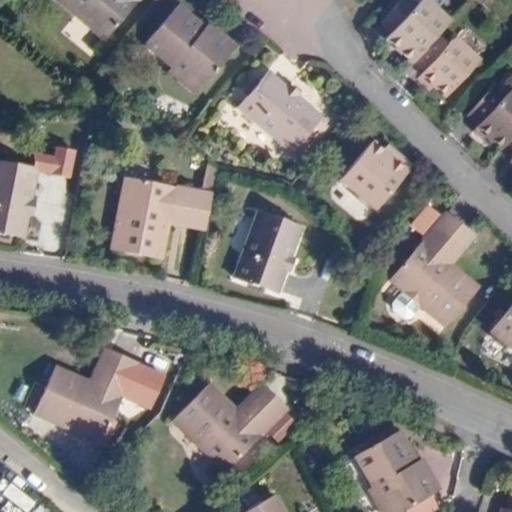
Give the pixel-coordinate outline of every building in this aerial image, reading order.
[(57,0),(104,40),(138,0),(57,0)] [(437,33),(447,21),(423,0),(414,0),(413,2),(410,0),(395,0),(377,20),(388,30),(381,37),(409,63),(412,60),(437,33)] [(194,96),(233,49),(214,33),(207,41),(198,34),(200,31),(176,11),(145,46),(169,66),(181,76),(177,81),(194,96)] [(207,41),(214,33),(205,25),(200,31),(198,34),(207,41)] [(444,94),(476,59),(452,37),(447,43),(437,33),(412,60),(423,69),(420,73),(444,94)] [(181,76),(169,66),(165,71),(177,81),(181,76)] [(289,94),(265,74),(237,107),(289,150),(317,117),(301,105),(289,94)] [(511,135),(511,90),(509,88),(503,95),(492,85),(467,112),(477,121),(475,123),(501,148),(505,144),(511,135)] [(307,97),(295,87),(289,94),(301,105),(307,97)] [(381,216),(418,173),(390,148),(387,152),(372,139),(338,178),(381,216)] [(212,184),(213,178),(204,167),(201,182),(212,184)] [(29,206),(34,175),(0,168),(0,238),(23,242),(27,219),(29,206)] [(206,224),(212,184),(201,182),(199,195),(123,183),(111,253),(162,262),(168,229),(170,218),(206,224)] [(36,221),(38,207),(29,206),(27,219),(36,221)] [(440,261),(464,233),(445,216),(386,283),(440,329),(474,290),(450,269),(440,261)] [(204,236),(206,224),(170,218),(168,229),(204,236)] [(286,261),(295,230),(253,218),(234,283),(276,296),(282,275),(286,261)] [(450,269),(473,241),(464,233),(440,261),(450,269)] [(291,278),(295,264),(286,261),(282,275),(291,278)] [(511,350),(511,314),(494,335),(511,350)] [(95,387),(111,353),(102,349),(86,383),(95,387)] [(98,446),(136,366),(111,353),(95,387),(86,383),(54,368),(32,415),(98,446)] [(218,472),(282,414),(264,393),(236,418),(230,411),(207,385),(170,418),(218,472)] [(236,418),(264,393),(257,386),(230,411),(236,418)] [(396,511),(438,488),(425,466),(415,471),(411,463),(416,460),(399,431),(356,457),(372,485),(379,496),(373,500),(380,511),(396,511)] [(415,471),(425,466),(420,458),(416,460),(411,463),(415,471)] [(0,491),(0,504),(8,511),(25,511),(32,505),(8,483),(0,491)] [(379,496),(372,485),(366,488),(373,500),(379,496)] [(283,511),(275,498),(251,511),(283,511)]
